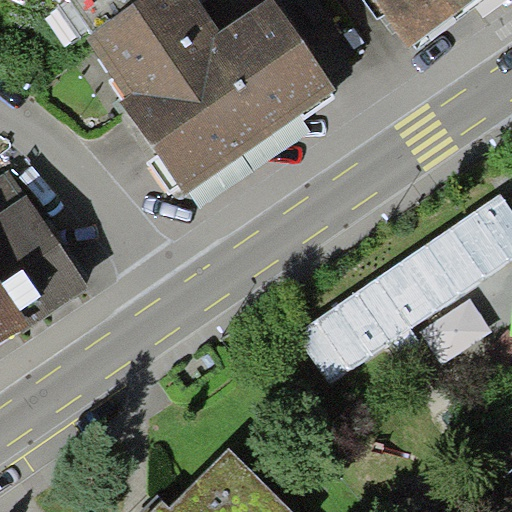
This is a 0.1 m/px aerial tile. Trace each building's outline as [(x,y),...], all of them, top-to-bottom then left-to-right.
[(177,199),(327,94),(264,6),(207,32),(183,0),(35,0),(59,12),(177,199)] [(361,0),(402,57),(483,0),(361,0)] [(0,333),(86,274),(3,154),(0,155),(0,333)] [(404,333),(511,261),(511,206),(503,193),(296,330),(330,382),(404,333)] [(272,511),(215,450),(148,511),(272,511)]
